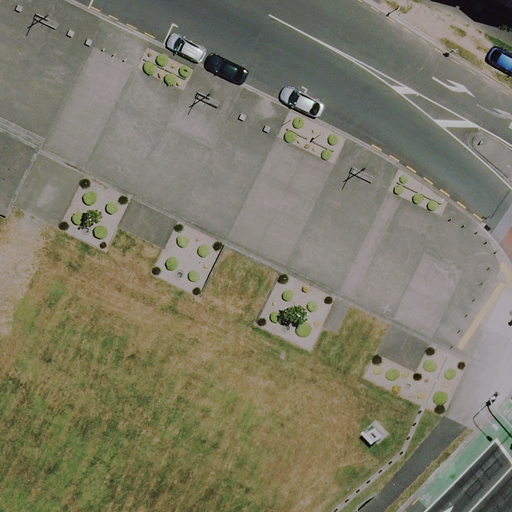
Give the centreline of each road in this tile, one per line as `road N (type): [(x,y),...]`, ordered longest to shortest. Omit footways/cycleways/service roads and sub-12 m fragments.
road 1 (residential): [(511,222),(379,75)]
road 2 (residential): [(379,75),(228,0)]
road 3 (residential): [(379,75),(474,103),(511,125)]
